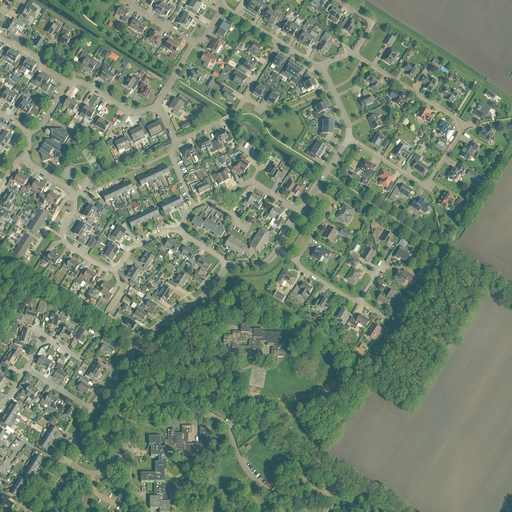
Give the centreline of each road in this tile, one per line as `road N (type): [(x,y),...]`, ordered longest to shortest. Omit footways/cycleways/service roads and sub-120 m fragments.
road 1 (unclassified): [(92,409),(141,338),(227,269)]
road 2 (track): [(353,0),(511,100)]
road 3 (residential): [(348,138),(424,183),(460,128)]
road 4 (residential): [(460,128),(355,53)]
road 5 (track): [(511,147),(447,252)]
